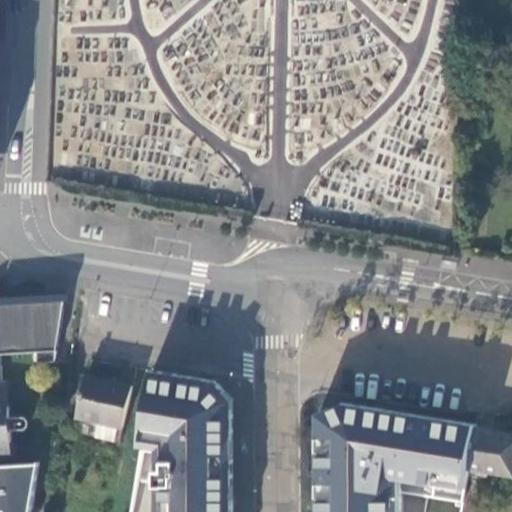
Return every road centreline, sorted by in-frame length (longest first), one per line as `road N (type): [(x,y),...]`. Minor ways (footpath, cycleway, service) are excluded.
road 1 (tertiary): [(28,215),(38,246),(52,257),(280,286)]
road 2 (tertiary): [(280,286),(326,267),(511,298)]
road 3 (residential): [(280,286),(277,511)]
road 4 (tertiary): [(34,0),(28,215)]
